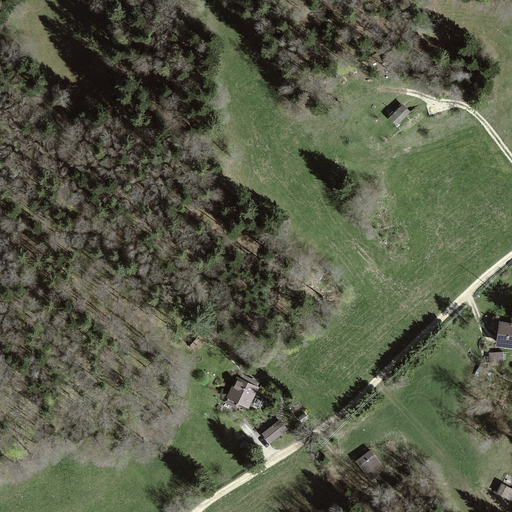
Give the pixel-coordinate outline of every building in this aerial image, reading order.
[(410,112),(404,105),(392,116),(397,123),(410,112)] [(511,324),(501,323),(499,342),(511,344),(511,324)] [(238,379),(231,396),(228,395),(225,403),(237,409),(240,402),(247,406),(255,387),(254,387),(256,382),(242,375),(240,380),(238,379)] [(276,436),(286,427),(282,423),(272,431),(276,436)] [(385,469),(372,451),(358,461),(371,479),(385,469)] [(511,489),(502,484),(497,493),(511,500),(511,489)]
